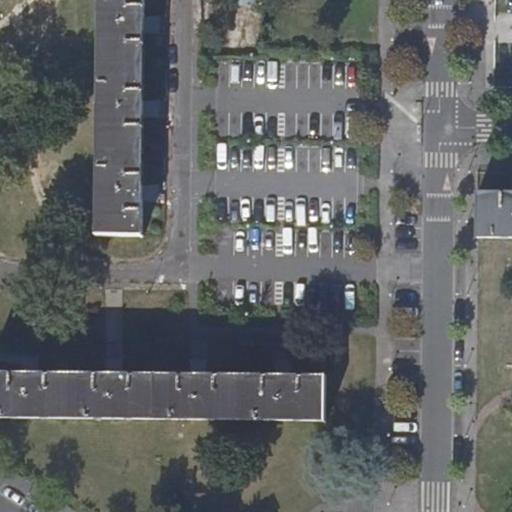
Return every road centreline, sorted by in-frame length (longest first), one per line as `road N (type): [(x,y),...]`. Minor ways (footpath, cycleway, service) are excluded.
road 1 (residential): [(0,273),(157,274),(180,238),(184,0)]
road 2 (residential): [(442,129),(434,511)]
road 3 (residential): [(441,0),(442,129)]
